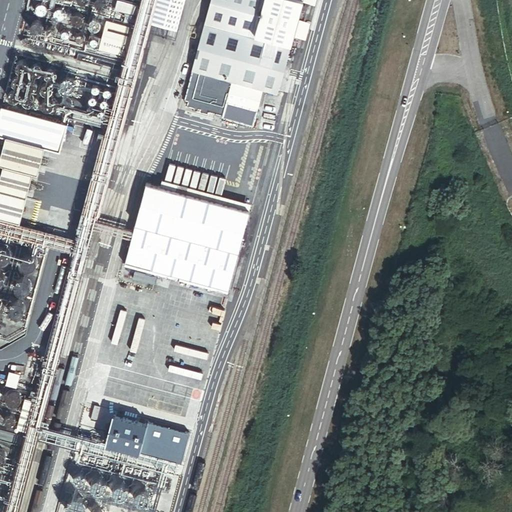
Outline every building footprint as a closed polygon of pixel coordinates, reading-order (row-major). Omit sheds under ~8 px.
[(138,23),(142,5),(120,0),(119,0),(117,10),(128,13),(126,20),(138,23)] [(179,30),(187,0),(158,0),(153,23),(155,23),(174,29),(179,30)] [(214,0),(208,24),(293,46),(304,0),(214,0)] [(46,14),(47,12),(47,10),(46,8),(45,7),(43,6),(41,6),(39,7),(38,8),(37,9),(36,11),(37,13),(38,15),(39,16),(41,16),(43,16),(45,15),(46,14)] [(64,18),(65,16),(65,14),(64,12),(63,11),(61,10),(59,10),(57,11),(56,12),(55,14),(55,15),(55,17),(56,19),(58,20),(60,20),(61,20),(63,19),(64,18)] [(82,24),(83,22),(83,20),(82,19),(81,17),(79,16),(77,16),(75,17),(74,18),(73,20),(72,21),(73,23),(74,25),(75,26),(77,26),(79,26),(81,25),(82,24)] [(100,28),(101,26),(101,24),(100,22),(99,21),(97,20),(95,20),(94,21),(92,22),(91,23),(91,25),(91,27),(92,29),(94,30),(96,30),(97,30),(99,29),(100,28)] [(128,57),(136,28),(109,21),(101,49),(128,57)] [(43,31),(44,30),(44,28),(44,27),(44,25),(43,24),(42,23),(41,22),(40,22),(39,22),(37,22),(36,22),(35,23),(34,24),(33,26),(33,27),(33,28),(34,30),(34,31),(35,32),(37,32),(38,33),(39,33),(41,32),(42,32),(43,31)] [(280,94),(293,46),(208,24),(206,23),(194,72),(265,90),(266,90),(276,93),(280,94)] [(122,72),(124,65),(80,53),(78,60),(122,72)] [(28,70),(29,68),(29,66),(28,65),(27,63),(25,62),(23,62),(21,63),(20,64),(19,65),(18,67),(19,69),(20,71),(21,72),(23,72),(25,72),(26,71),(28,70)] [(42,72),(43,71),(43,70),(42,67),(41,66),(39,65),(37,65),(35,65),(34,66),(33,68),(32,70),(33,72),(34,73),(34,74),(37,75),(38,75),(41,74),(42,72)] [(57,77),(58,75),(58,73),(58,72),(56,70),(54,69),(53,69),(51,69),(50,69),(49,70),(48,71),(48,73),(48,75),(49,77),(50,78),(52,79),(55,79),(56,78),(57,77)] [(228,104),(259,112),(265,90),(194,72),(186,103),(189,104),(189,106),(197,108),(196,111),(209,115),(210,112),(225,116),(228,104)] [(24,84),(25,82),(25,80),(24,78),(23,77),(21,76),(20,76),(18,77),(16,78),(15,79),(15,81),(15,83),(16,85),(18,86),(20,86),(21,86),(23,85),(24,84)] [(76,89),(76,87),(76,85),(76,83),(75,81),(74,79),(72,78),(70,78),(68,77),(67,77),(65,78),(63,79),(62,81),(61,83),(61,84),(61,86),(61,88),(62,90),(64,91),(66,92),(68,93),(69,93),(71,92),(73,92),(74,90),(76,89)] [(38,88),(39,86),(39,84),(38,83),(37,81),(35,80),(33,80),(32,80),(30,82),(29,83),(29,85),(29,87),(30,89),(31,90),(33,90),(35,90),(37,89),(38,88)] [(52,92),(53,90),(53,88),(53,87),(52,85),(51,84),(48,83),(46,84),(45,85),(43,87),(43,88),(44,91),(44,92),(46,93),(48,94),(49,94),(51,93),(52,92)] [(19,99),(20,97),(20,95),(19,93),(18,92),(16,91),(14,91),(13,91),(11,92),(10,94),(10,96),(10,98),(11,99),(12,100),(14,101),(16,101),(18,100),(19,99)] [(34,103),(35,101),(35,100),(35,98),(34,96),(33,95),(30,95),(29,95),(27,96),(25,98),(25,100),(25,101),(26,103),(28,105),(29,105),(32,105),(33,104),(34,103)] [(71,108),(72,105),(72,104),(71,102),(70,101),(68,99),(67,99),(65,99),(63,101),(62,103),(62,104),(62,107),(63,108),(64,108),(66,109),(67,109),(70,109),(71,108)] [(53,109),(54,107),(54,105),(54,104),(53,102),(51,101),(49,101),(47,101),(45,102),(44,104),(44,105),(44,108),(45,109),(46,110),(48,111),(51,110),(52,110),(53,109)] [(61,152),(69,125),(3,107),(0,119),(0,135),(8,138),(46,148),(61,152)] [(39,175),(46,148),(8,138),(1,165),(5,166),(35,173),(39,175)] [(0,190),(28,198),(35,173),(5,166),(0,186),(0,190)] [(126,266),(229,292),(250,212),(147,185),(126,266)] [(12,259),(13,258),(13,256),(12,254),(12,252),(10,251),(9,250),(7,249),(5,249),(3,249),(2,250),(0,251),(0,250),(0,261),(1,262),(2,263),(4,264),(6,264),(8,263),(10,262),(11,261),(12,259)] [(38,266),(39,265),(39,263),(39,261),(38,259),(37,258),(35,257),(33,256),(31,256),(30,256),(28,257),(26,258),(25,259),(24,261),(24,263),(24,265),(25,266),(26,268),(27,269),(29,270),(31,271),(32,271),(34,270),(36,269),(37,268),(38,266)] [(32,290),(32,288),(33,286),(32,284),(31,283),(30,281),(29,280),(27,279),(25,279),(23,279),(22,280),(20,281),(19,283),(18,284),(18,286),(18,288),(18,290),(19,291),(21,293),(22,294),(24,294),(26,294),(28,294),(30,293),(31,292),(32,290)] [(26,312),(27,310),(27,308),(26,306),(26,305),(25,304),(23,302),(21,302),(19,301),(18,302),(16,302),(14,304),(13,305),(12,307),(12,308),(12,310),(13,312),(14,314),(15,315),(17,316),(18,316),(20,316),(22,316),(24,315),(25,314),(26,312)] [(23,401),(24,399),(24,397),(23,396),(22,394),(21,392),(20,391),(18,391),(16,390),(14,391),(13,391),(11,392),(10,394),(9,395),(9,397),(9,399),(9,401),(10,402),(12,404),(13,405),(15,405),(17,405),(19,405),(20,404),(22,403),(23,401)] [(20,429),(30,432),(37,401),(27,399),(20,429)] [(16,423),(17,422),(18,421),(18,419),(17,418),(17,417),(16,416),(15,415),(14,414),(12,414),(11,414),(10,415),(8,415),(7,417),(7,418),(7,419),(7,420),(7,422),(8,423),(9,424),(10,425),(11,425),(13,425),(14,425),(15,424),(16,423)]
